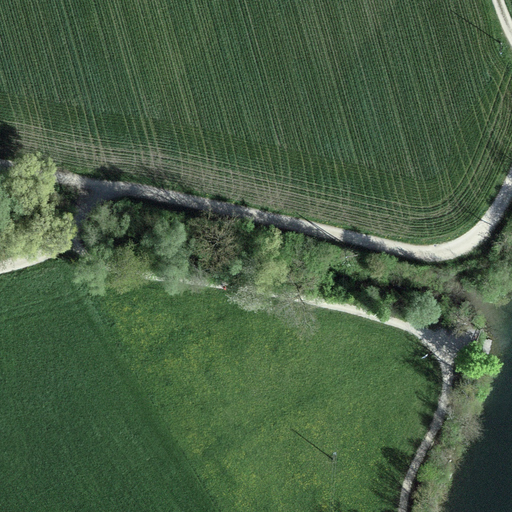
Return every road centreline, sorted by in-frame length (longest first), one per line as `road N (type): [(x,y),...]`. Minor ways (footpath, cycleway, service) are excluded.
road 1 (track): [(511,176),(490,221),(469,242),(417,255),(89,184)]
road 2 (track): [(446,372),(421,334),(370,312),(105,263),(67,238)]
